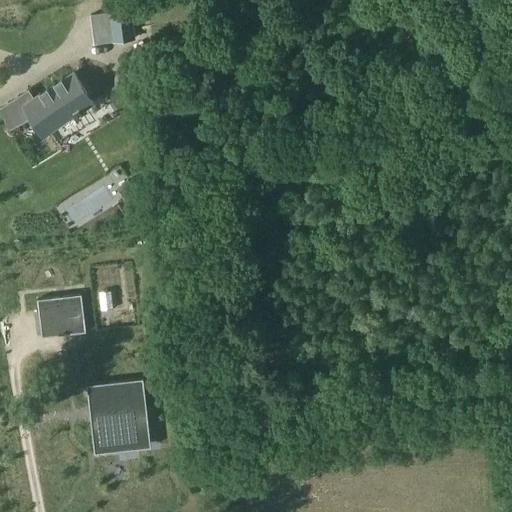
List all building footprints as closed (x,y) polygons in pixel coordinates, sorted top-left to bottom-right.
[(104,0),(75,0),(76,9),(105,8),(104,0)] [(130,10),(129,0),(108,0),(111,13),(130,10)] [(31,114),(10,128),(11,129),(42,109),(53,128),(74,114),(76,116),(82,112),(81,111),(94,103),(75,73),(64,80),(63,78),(54,83),(55,85),(49,89),(48,87),(40,92),(41,94),(25,105),(31,114)] [(136,193),(125,200),(129,206),(140,199),(136,193)] [(82,294),(38,299),(42,337),(86,332),(82,294)] [(144,379),(88,385),(96,453),(152,447),(144,379)]
